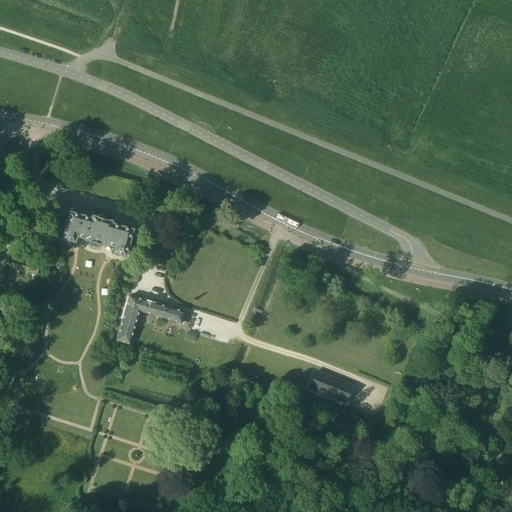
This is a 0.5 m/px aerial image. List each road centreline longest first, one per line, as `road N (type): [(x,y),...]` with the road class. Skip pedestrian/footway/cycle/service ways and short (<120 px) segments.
road 1 (unclassified): [(410,267),(410,247),(393,232),(113,90),(0,52)]
road 2 (tertiary): [(410,267),(316,236),(156,155),(4,117)]
road 3 (track): [(385,391),(240,337)]
